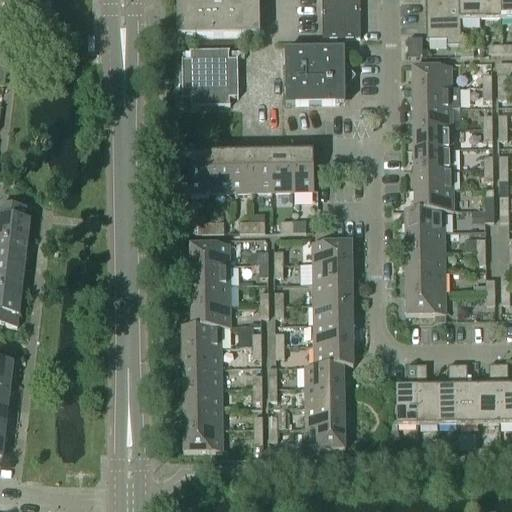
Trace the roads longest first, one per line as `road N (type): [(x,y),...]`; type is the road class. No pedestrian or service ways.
road 1 (tertiary): [(125,0),(128,503)]
road 2 (residential): [(511,356),(407,360),(381,349),(371,147),(391,117),(388,0)]
road 3 (residential): [(0,496),(128,503)]
